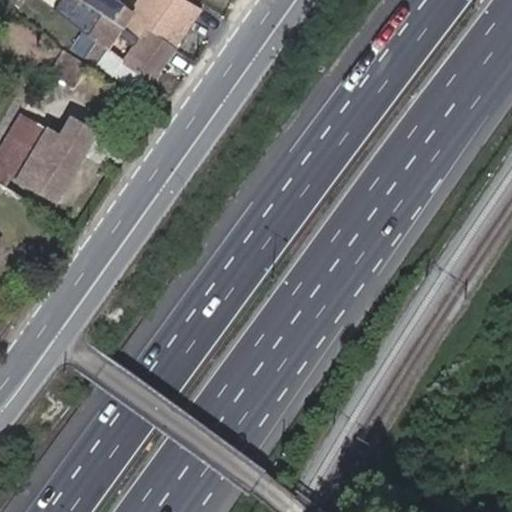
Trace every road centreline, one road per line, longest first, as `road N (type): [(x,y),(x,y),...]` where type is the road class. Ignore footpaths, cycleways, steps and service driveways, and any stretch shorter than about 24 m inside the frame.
road 1 (motorway): [(435,0),(62,511)]
road 2 (motorway): [(155,511),(511,27)]
road 3 (secondary): [(295,0),(40,362)]
